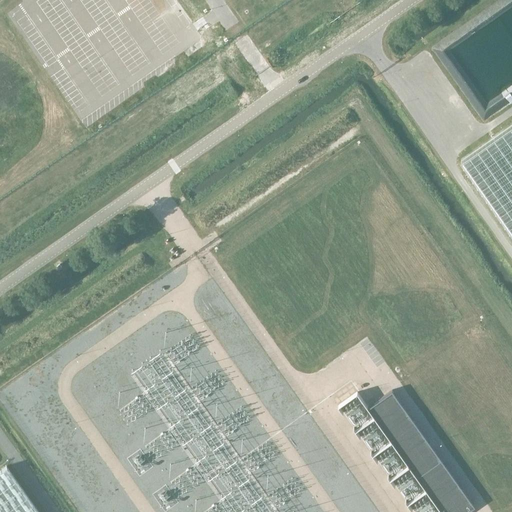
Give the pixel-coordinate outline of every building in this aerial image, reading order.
[(372,127),(359,134),(362,139),(374,132),(372,127)] [(511,131),(459,169),(511,244),(511,131)] [(280,225),(339,188),(316,151),(256,189),(276,221),(252,236),(260,248),(285,233),(280,225)] [(382,235),(412,279),(418,271),(420,270),(420,269),(425,277),(425,276),(432,281),(422,281),(422,285),(430,285),(434,280),(435,275),(442,275),(436,271),(432,265),(432,262),(424,256),(424,237),(431,232),(396,180),(387,180),(366,194),(362,188),(350,196),(360,212),(374,222),(374,225),(382,236),(382,235)] [(357,392),(336,406),(413,511),(466,511),(475,506),(392,389),(368,407),(357,392)] [(38,511),(6,466),(0,470),(0,511),(38,511)]
